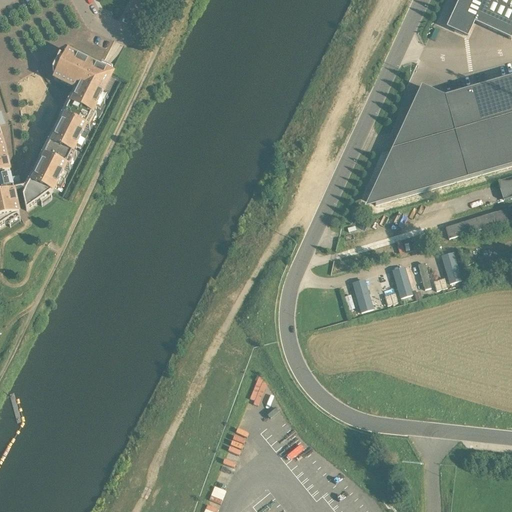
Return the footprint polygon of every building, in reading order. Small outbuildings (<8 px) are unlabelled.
[(511,0),(461,0),(448,29),(467,38),(474,23),(508,39),(508,40),(511,41),(511,38),(511,0)] [(83,134),(95,111),(96,111),(104,95),(103,94),(112,76),(101,70),(68,53),(57,74),(69,81),(68,84),(73,87),(72,90),(75,91),(77,86),(80,88),(75,99),(74,98),(61,124),(62,125),(58,132),(55,138),(54,138),(41,164),(42,164),(39,171),(35,178),(34,178),(23,199),(26,212),(52,195),(55,190),(56,190),(64,174),(63,173),(75,150),(76,151),(84,134),(83,134)] [(511,167),(511,79),(444,98),(421,88),(372,195),(375,207),(511,167)] [(10,176),(5,153),(0,154),(0,229),(19,217),(14,195),(8,196),(7,194),(15,192),(14,191),(19,190),(18,180),(12,180),(12,179),(11,180),(10,176)] [(504,202),(511,199),(511,179),(498,184),(504,202)] [(449,241),(511,222),(511,209),(446,230),(449,241)] [(450,255),(453,282),(461,281),(458,254),(450,255)] [(426,265),(418,267),(427,295),(434,293),(426,265)] [(439,268),(431,270),(434,279),(442,277),(439,268)] [(439,282),(442,291),(447,290),(445,280),(439,282)] [(437,293),(442,291),(439,282),(434,283),(437,293)] [(370,284),(355,288),(361,310),(376,306),(370,284)] [(410,299),(406,287),(402,288),(406,300),(410,299)] [(390,296),(393,306),(399,304),(395,295),(390,296)] [(387,308),(393,306),(390,296),(385,298),(387,308)] [(348,311),(354,310),(350,297),(344,298),(348,311)] [(251,404),(260,406),(267,383),(257,380),(251,404)] [(218,511),(226,492),(214,488),(205,511),(218,511)]
